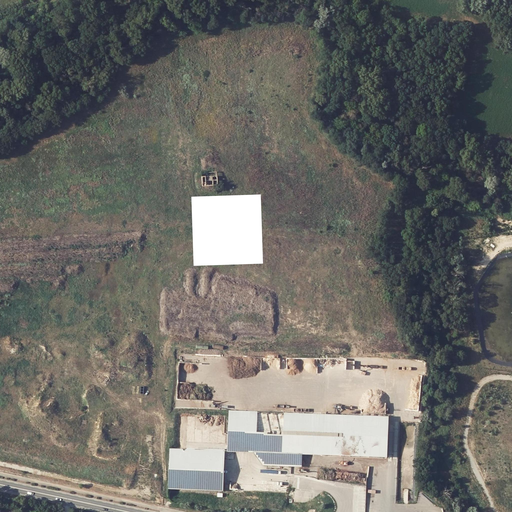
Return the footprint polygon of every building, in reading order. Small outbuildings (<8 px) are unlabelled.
[(202,187),(217,186),(216,176),(201,177),(202,187)] [(263,452),(301,453),(301,454),(385,458),(387,417),(229,411),(227,452),(253,452),(263,465),(263,452)] [(186,442),(225,443),(226,417),(187,415),(186,440),(186,442)] [(186,442),(186,450),(169,449),(168,489),(223,491),(225,451),(225,443),(186,442)] [(263,452),(263,465),(301,467),(301,454),(301,453),(263,452)]
